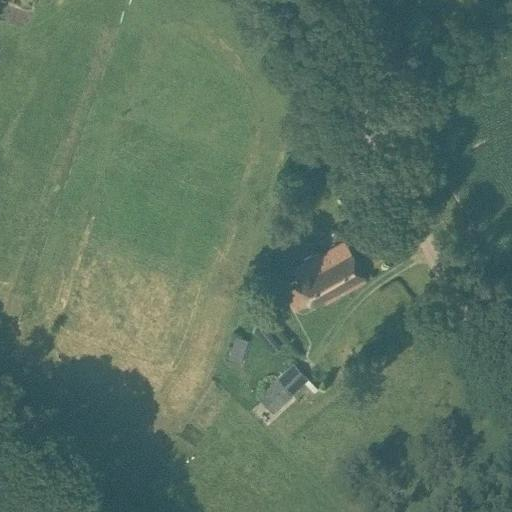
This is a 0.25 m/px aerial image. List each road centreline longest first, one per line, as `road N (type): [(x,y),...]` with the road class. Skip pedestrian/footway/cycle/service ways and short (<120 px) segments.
road 1 (track): [(302,0),(445,281),(511,371)]
road 2 (track): [(364,126),(511,61)]
